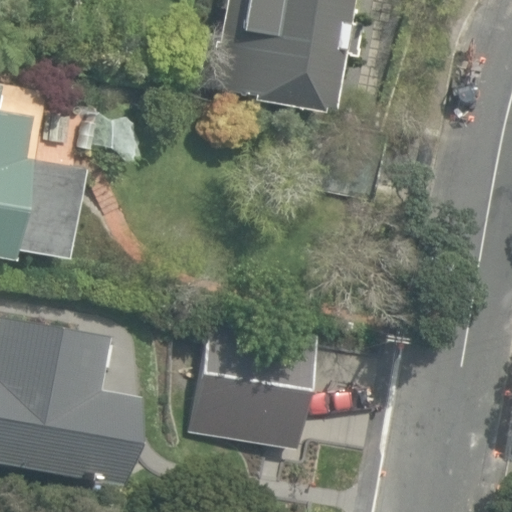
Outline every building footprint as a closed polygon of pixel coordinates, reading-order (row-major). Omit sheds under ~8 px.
[(238,98),(304,111),(305,105),(320,108),(340,0),(216,0),(209,41),(200,39),(191,83),(239,93),(238,98)] [(0,250),(57,259),(71,168),(24,161),(35,90),(0,84),(0,250)] [(286,177),(364,193),(376,130),(298,115),(286,177)] [(236,259),(339,269),(345,207),(242,197),(236,259)] [(0,462),(102,481),(119,394),(78,387),(89,333),(0,315),(0,462)] [(235,418),(318,437),(339,342),(256,324),(235,418)]
